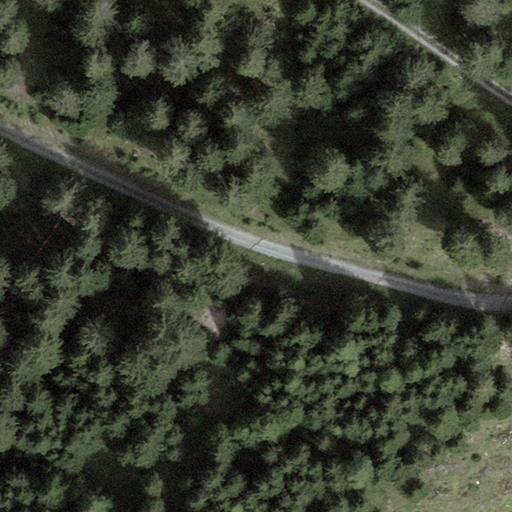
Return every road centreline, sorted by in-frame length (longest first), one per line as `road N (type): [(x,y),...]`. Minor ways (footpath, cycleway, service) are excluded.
road 1 (track): [(511,300),(459,298),(255,246),(0,131)]
road 2 (track): [(368,0),(511,97)]
